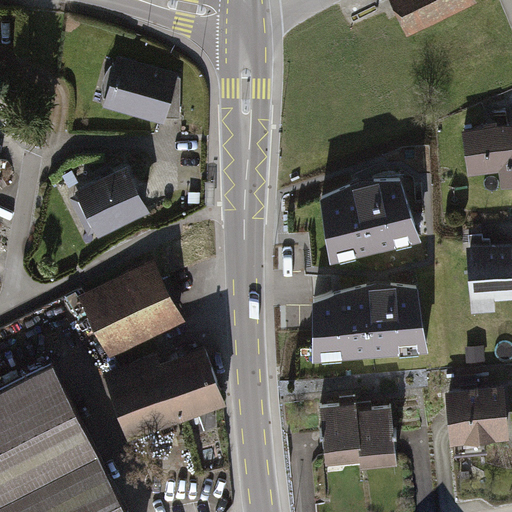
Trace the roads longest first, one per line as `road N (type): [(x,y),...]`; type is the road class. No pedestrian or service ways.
road 1 (secondary): [(264,511),(246,304),(248,17)]
road 2 (residential): [(10,305),(175,227)]
road 3 (residential): [(10,305),(35,165)]
